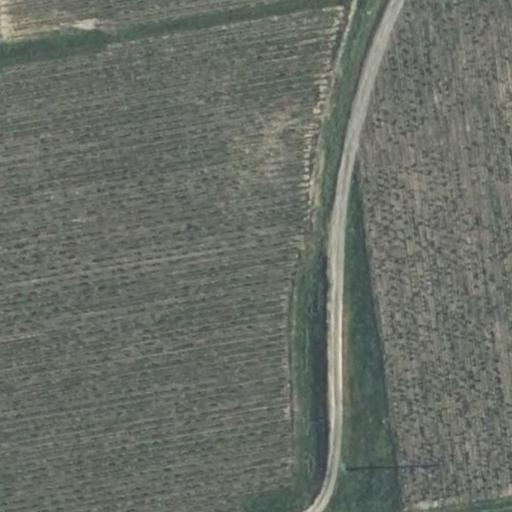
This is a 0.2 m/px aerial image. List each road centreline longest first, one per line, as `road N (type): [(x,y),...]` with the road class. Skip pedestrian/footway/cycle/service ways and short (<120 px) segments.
road 1 (track): [(310,511),(327,474),(339,199),(397,0)]
road 2 (track): [(332,249),(320,154),(365,0)]
